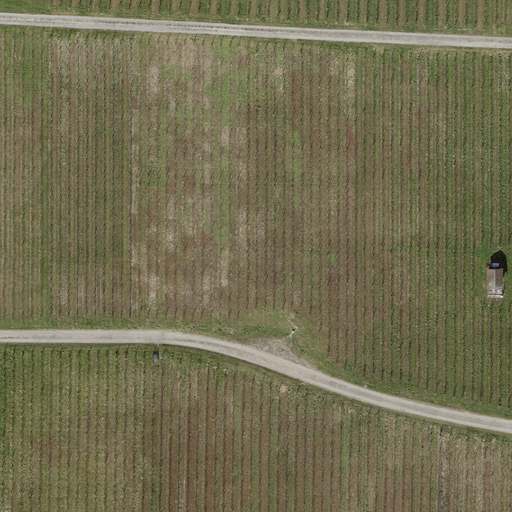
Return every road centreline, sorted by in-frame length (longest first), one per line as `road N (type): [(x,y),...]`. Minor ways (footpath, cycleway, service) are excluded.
road 1 (track): [(511,428),(435,414),(222,346),(0,336)]
road 2 (track): [(511,43),(0,22)]
